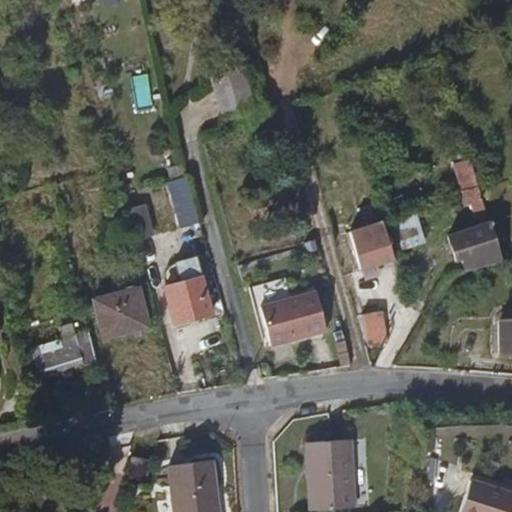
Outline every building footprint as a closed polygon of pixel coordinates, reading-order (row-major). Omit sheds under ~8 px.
[(243,65),(209,76),(222,118),(256,107),(243,65)] [(475,189),(469,170),(455,175),(461,193),(475,189)] [(167,183),(174,208),(190,204),(183,178),(167,183)] [(475,189),(461,193),(465,206),(469,205),(479,201),(475,189)] [(469,205),(476,228),(486,225),(479,201),(469,205)] [(146,202),(129,206),(135,238),(152,234),(146,202)] [(190,204),(174,208),(179,226),(195,222),(190,204)] [(390,260),(379,223),(347,232),(357,269),(390,260)] [(451,263),(454,272),(498,261),(486,225),(476,228),(437,240),(445,264),(451,263)] [(209,314),(199,279),(163,288),(173,324),(209,314)] [(132,285),(85,298),(97,338),(143,326),(132,285)] [(311,292),(256,308),(267,348),(323,331),(311,292)] [(385,342),(376,309),(357,314),(366,347),(385,342)] [(511,364),(511,322),(509,323),(509,320),(495,321),(495,353),(511,354),(511,364)] [(80,365),(93,362),(85,332),(71,337),(80,365)] [(68,369),(80,365),(71,337),(28,350),(37,378),(58,371),(68,369)] [(68,369),(58,371),(60,378),(69,375),(68,369)] [(341,434),(302,434),(304,509),(343,507),(341,434)] [(148,457),(129,454),(126,474),(145,477),(148,457)] [(218,511),(211,459),(167,465),(173,511),(218,511)] [(511,511),(511,490),(466,475),(454,511),(511,511)]
